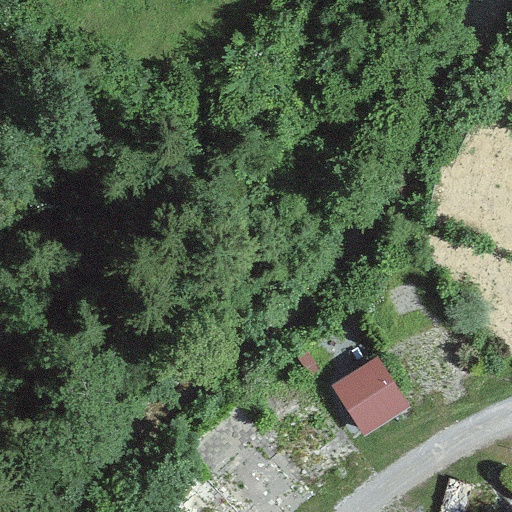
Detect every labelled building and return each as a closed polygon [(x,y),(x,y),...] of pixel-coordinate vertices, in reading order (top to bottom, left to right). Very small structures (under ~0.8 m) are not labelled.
[(501,196),(511,196),(511,115),(507,116),(501,196)] [(511,240),(484,287),(511,303),(511,240)] [(429,383),(477,364),(456,310),(408,329),(429,383)] [(392,330),(341,358),(371,413),(422,385),(392,330)] [(282,401),(316,455),(361,427),(327,373),(282,401)] [(268,406),(220,446),(269,504),(317,465),(268,406)] [(458,511),(510,511),(511,511),(511,470),(501,455),(445,494),(458,511)] [(179,511),(255,511),(258,510),(209,463),(170,504),(179,511)]
